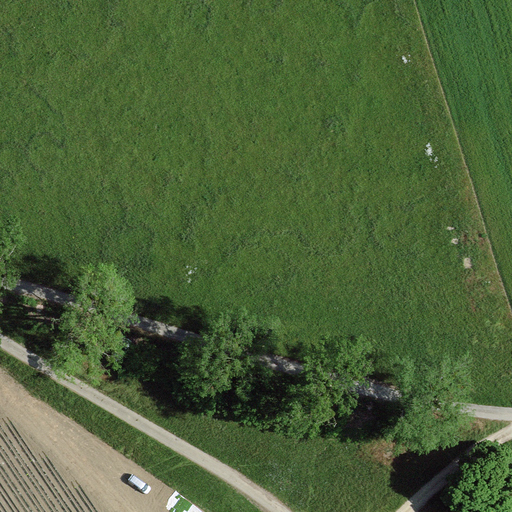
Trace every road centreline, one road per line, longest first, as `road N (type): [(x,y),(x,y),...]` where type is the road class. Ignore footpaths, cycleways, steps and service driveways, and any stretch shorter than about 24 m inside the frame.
road 1 (track): [(0,282),(429,403),(511,414)]
road 2 (track): [(0,347),(273,511)]
